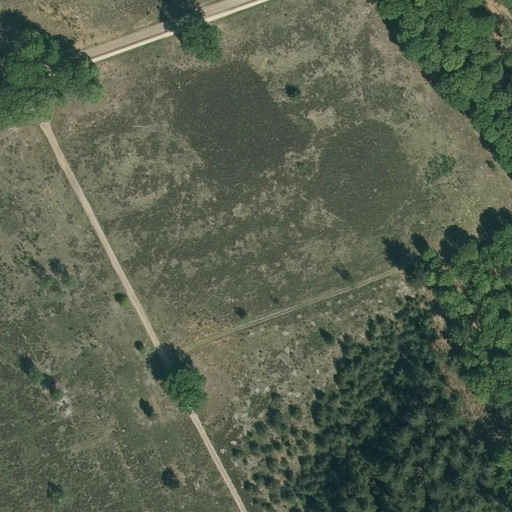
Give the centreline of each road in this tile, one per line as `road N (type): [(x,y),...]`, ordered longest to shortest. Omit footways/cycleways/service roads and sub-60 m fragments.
road 1 (track): [(243,511),(0,27)]
road 2 (track): [(165,360),(511,217)]
road 3 (track): [(0,85),(241,0)]
